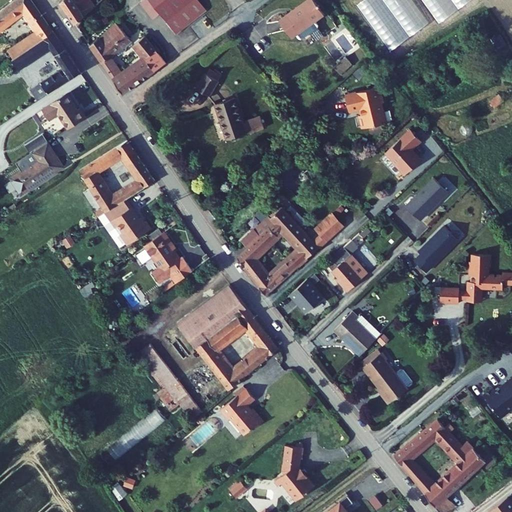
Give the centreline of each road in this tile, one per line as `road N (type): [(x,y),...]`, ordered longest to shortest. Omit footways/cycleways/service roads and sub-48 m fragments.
road 1 (residential): [(424,511),(218,251),(45,0)]
road 2 (unknown): [(380,457),(511,356)]
